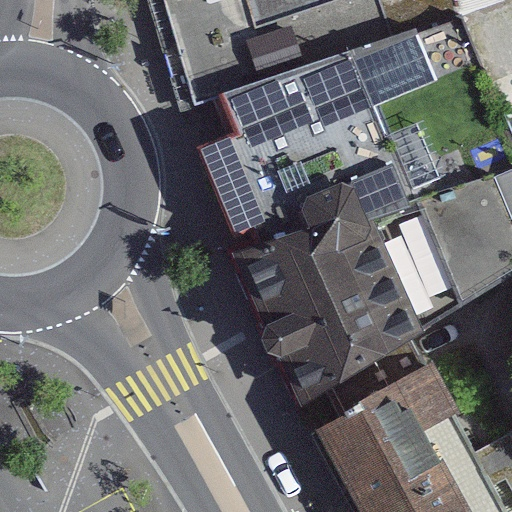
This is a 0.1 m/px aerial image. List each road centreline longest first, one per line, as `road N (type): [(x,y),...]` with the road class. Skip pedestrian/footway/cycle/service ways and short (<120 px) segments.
road 1 (primary): [(199,447),(188,370),(130,224)]
road 2 (primary): [(36,303),(110,348),(199,447)]
road 3 (primary): [(115,115),(80,82),(34,65),(0,67)]
road 4 (primary): [(36,303),(94,276),(130,224)]
road 5 (tertiary): [(115,115),(61,0)]
